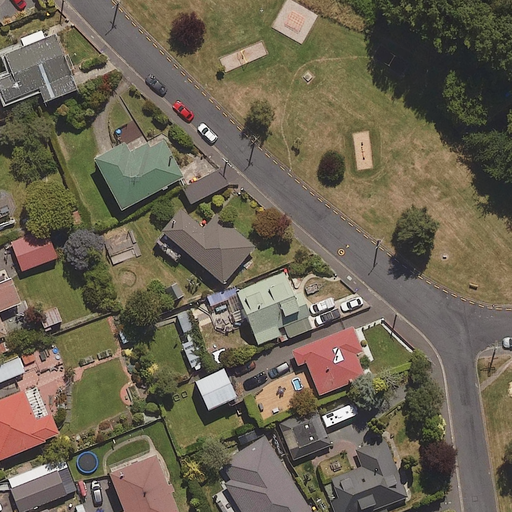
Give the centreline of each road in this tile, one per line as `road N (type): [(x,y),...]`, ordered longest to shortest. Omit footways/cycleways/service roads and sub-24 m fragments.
road 1 (residential): [(452,331),(260,167),(88,0)]
road 2 (residential): [(481,511),(452,331)]
